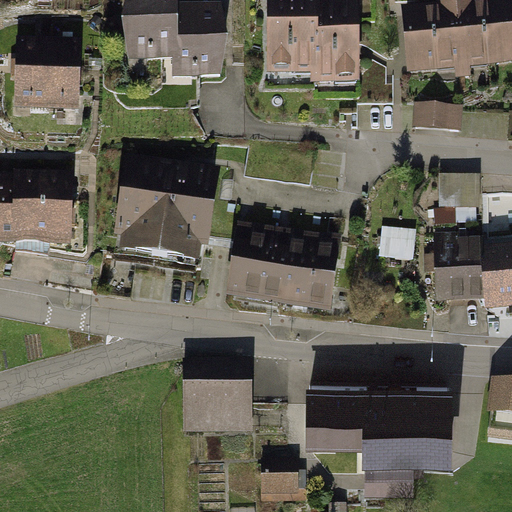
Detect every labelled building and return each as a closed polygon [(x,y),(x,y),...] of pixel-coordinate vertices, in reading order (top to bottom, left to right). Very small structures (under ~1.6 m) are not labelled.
[(177,0),(125,0),(122,24),(128,63),(172,63),(172,80),(221,80),(228,43),(221,5),(178,5),(177,0)] [(267,0),(268,79),(312,78),(312,87),(361,87),(360,0),(267,0)] [(436,0),(437,8),(402,11),(408,78),(456,74),(457,82),(472,80),(471,72),(511,68),(511,0),(478,4),(477,0),(436,0)] [(82,43),(17,41),(14,113),(79,115),(82,43)] [(462,133),(464,106),(414,104),(413,130),(462,133)] [(253,144),(252,177),(317,179),(318,146),(253,144)] [(222,174),(127,159),(114,240),(121,241),(118,255),(200,268),(202,254),(209,255),(222,174)] [(0,248),(71,251),(73,176),(14,174),(14,177),(0,177),(0,248)] [(439,176),(439,210),(477,209),(477,176),(439,176)] [(344,240),(238,224),(227,302),(332,318),(344,240)] [(385,263),(419,264),(421,227),(386,226),(385,263)] [(455,233),(435,234),(436,306),(487,305),(488,317),(511,315),(511,246),(485,249),(484,238),(480,239),(480,242),(457,242),(455,233)] [(252,360),(183,361),(184,434),(254,435),(252,360)] [(456,381),(306,380),(306,443),(364,444),(364,499),(419,499),(419,466),(456,466),(456,381)] [(511,381),(493,380),(489,415),(492,415),(511,417),(511,381)] [(511,417),(492,415),(487,443),(477,442),(475,462),(511,465),(511,417)] [(298,459),(262,460),(262,503),(307,503),(307,472),(299,472),(298,459)]
